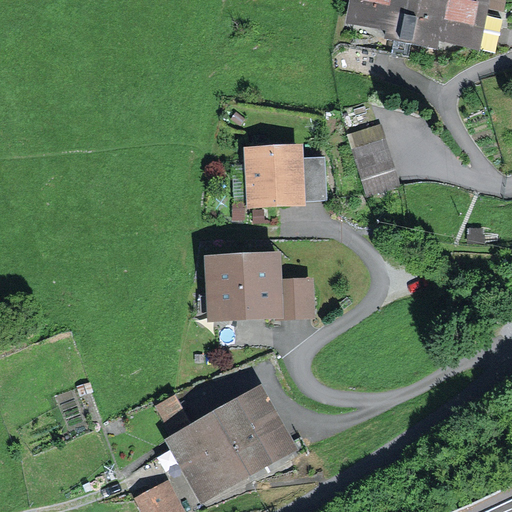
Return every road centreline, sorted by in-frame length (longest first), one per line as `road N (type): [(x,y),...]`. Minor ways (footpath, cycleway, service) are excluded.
road 1 (residential): [(511,345),(391,404),(342,399),(318,378),(320,354),(391,304),(397,273),(373,244),(338,230),(296,240)]
road 2 (unclassified): [(291,511),(355,477),(511,362)]
